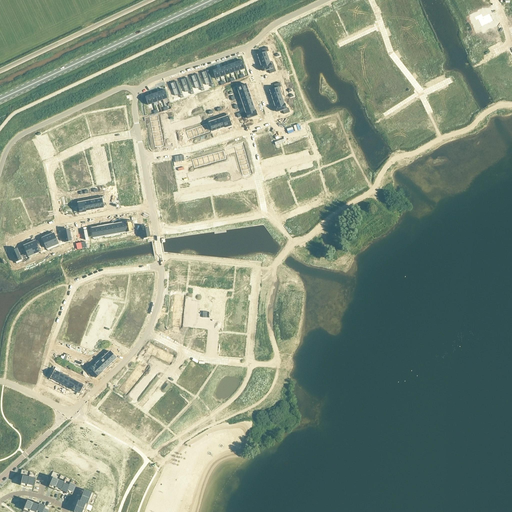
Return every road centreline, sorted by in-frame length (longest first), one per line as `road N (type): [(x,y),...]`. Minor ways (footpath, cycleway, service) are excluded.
road 1 (primary): [(0,99),(212,0)]
road 2 (residential): [(158,255),(257,266),(247,363),(222,361)]
road 3 (residential): [(160,266),(104,271),(73,285),(40,381)]
road 4 (unclassified): [(0,71),(150,0)]
road 5 (residential): [(137,90),(121,87),(24,132),(0,164)]
road 6 (residential): [(239,131),(226,93),(176,111),(183,151)]
road 7 (residential): [(142,453),(222,361)]
road 8 (residential): [(174,152),(183,195),(258,178)]
